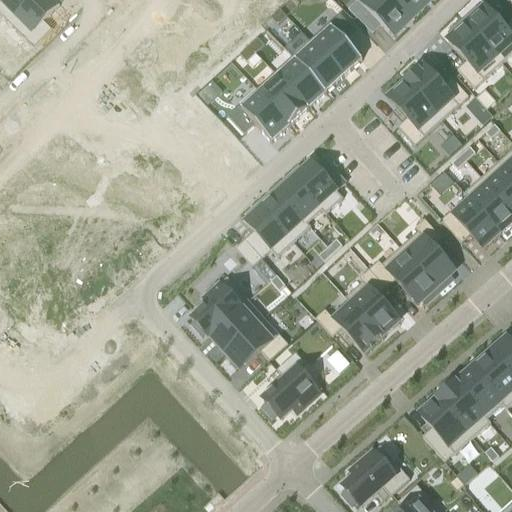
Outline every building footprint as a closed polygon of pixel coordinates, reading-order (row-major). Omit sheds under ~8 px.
[(4,0),(0,4),(0,16),(9,26),(35,0),(4,0)] [(50,0),(35,0),(9,26),(32,50),(33,51),(39,46),(52,33),(43,24),(59,8),(58,7),(56,5),(50,0)] [(186,0),(183,4),(200,22),(210,12),(203,5),(208,0),(186,0)] [(357,5),(348,13),(357,22),(366,14),(389,37),(409,17),(392,0),(358,0),(355,3),(357,5)] [(392,0),(409,17),(426,0),(392,0)] [(149,2),(133,18),(161,47),(176,32),(183,39),(193,29),(175,11),(166,20),(149,2)] [(279,10),(270,18),(277,26),(286,18),(279,10)] [(477,14),(464,26),(502,68),(511,58),(511,24),(503,32),(485,12),(480,17),(477,14)] [(132,17),(117,33),(118,33),(146,62),(161,47),(133,18),(132,17)] [(339,18),(310,45),(343,81),(362,64),(346,46),(356,37),(339,18)] [(453,41),(448,46),(466,66),(457,74),(474,93),(502,68),(464,26),(450,38),(453,41)] [(118,33),(102,49),(119,67),(110,76),(127,94),(137,84),(131,77),(146,62),(118,33)] [(256,39),(247,47),(255,55),(264,47),(256,39)] [(301,53),(292,61),(325,98),(334,90),(343,81),(310,45),(301,53)] [(247,47),(239,55),(239,56),(246,63),(255,55),(247,47)] [(292,61),(274,77),(307,114),(325,98),(292,61)] [(424,71),(406,87),(442,126),(469,102),(452,83),(443,92),(424,71)] [(188,73),(178,82),(184,88),(193,79),(188,73)] [(259,91),(256,93),(290,130),(307,114),(274,77),(259,91)] [(211,82),(197,95),(207,107),(222,93),(211,82)] [(406,87),(389,103),(407,123),(398,132),(415,150),(442,126),(406,87)] [(256,93),(227,119),(244,138),(255,129),(271,146),(290,130),(256,93)] [(28,122),(12,138),(40,166),(55,151),(61,158),(71,148),(54,131),(45,140),(28,122)] [(494,128),(485,137),(491,143),(500,134),(494,128)] [(11,137),(0,147),(0,156),(24,182),(40,166),(12,138),(11,137)] [(470,151),(461,159),(466,165),(475,157),(470,151)] [(511,154),(498,166),(511,181),(511,154)] [(0,156),(0,207),(6,213),(16,203),(9,196),(24,182),(0,156)] [(461,159),(452,167),(457,173),(466,165),(461,159)] [(153,181),(137,195),(162,224),(164,225),(181,211),(164,192),(173,184),(157,165),(147,174),(153,181)] [(106,166),(97,175),(102,181),(111,172),(106,166)] [(511,181),(498,166),(482,182),(511,215),(511,181)] [(310,167),(294,182),(323,214),(322,215),(325,219),(343,203),(336,196),(346,187),(329,169),(319,177),(310,167)] [(97,175),(87,183),(93,189),(102,181),(97,175)] [(294,182),(278,197),(307,229),(308,228),(322,215),(323,214),(294,182)] [(511,215),(482,182),(464,198),(467,201),(468,200),(500,236),(511,225),(511,215)] [(61,188),(52,196),(57,202),(67,194),(61,188)] [(81,189),(72,197),(77,203),(86,195),(81,189)] [(137,195),(125,206),(150,235),(162,224),(137,195)] [(72,197),(62,206),(68,211),(77,203),(72,197)] [(278,197),(262,211),(294,247),(311,232),(308,228),(307,229),(278,197)] [(467,201),(441,225),(461,247),(470,239),(482,252),(500,236),(468,200),(467,201)] [(125,206),(112,218),(137,246),(150,235),(125,206)] [(52,207),(43,215),(48,221),(57,213),(52,207)] [(254,236),(245,245),(262,263),(271,255),(277,262),(294,247),(262,211),(245,226),(254,236)] [(112,218),(99,229),(125,257),(137,246),(112,218)] [(418,236),(400,252),(438,294),(452,282),(449,279),(454,275),(432,251),(441,242),(424,224),(415,232),(418,236)] [(99,229),(87,240),(112,268),(125,257),(99,229)] [(87,240),(74,251),(100,280),(112,268),(87,240)] [(336,243),(327,251),(333,257),(342,249),(336,243)] [(245,245),(235,253),(252,272),(262,263),(245,245)] [(52,258),(42,267),(59,286),(68,278),(85,296),(101,281),(100,280),(74,251),(58,265),(52,258)] [(327,251),(318,260),(324,266),(333,257),(327,251)] [(378,265),(369,274),(386,293),(395,284),(417,308),(422,304),(424,307),(438,294),(400,252),(382,269),(378,265)] [(363,286),(345,302),(348,306),(349,305),(381,341),(398,325),(377,301),(386,293),(369,274),(359,282),(363,286)] [(26,295),(9,310),(39,343),(56,327),(37,305),(46,297),(30,279),(20,288),(26,295)] [(277,280),(271,285),(279,294),(285,289),(277,280)] [(192,321),(191,323),(195,327),(192,330),(202,341),(205,338),(209,342),(210,341),(209,341),(248,305),(227,282),(220,288),(218,289),(219,290),(210,298),(214,302),(193,322),(192,321)] [(248,305),(209,341),(210,341),(225,358),(263,322),(248,305)] [(325,314),(315,322),(332,341),(342,333),(363,357),(381,341),(349,305),(348,306),(331,321),(325,314)] [(0,338),(2,337),(21,358),(39,343),(9,310),(0,318),(0,338)] [(263,322),(225,358),(239,374),(240,375),(261,357),(269,366),(288,349),(263,322)] [(511,347),(507,343),(489,358),(511,384),(511,347)] [(285,384),(263,404),(267,408),(264,410),(274,422),(277,419),(281,423),(300,405),(305,410),(322,394),(301,371),(304,367),(296,358),(277,375),(285,384)] [(511,384),(489,358),(472,373),(504,409),(503,410),(506,414),(511,408),(511,384)] [(472,373),(455,388),(487,424),(503,410),(504,409),(472,373)] [(455,388),(438,403),(473,443),(491,427),(487,424),(455,388)] [(438,403),(420,419),(432,432),(422,441),(444,466),(454,457),(455,459),(473,443),(438,403)] [(363,473),(343,491),(346,495),(343,497),(354,509),(357,506),(360,510),(382,491),(391,500),(410,484),(380,450),(359,469),(363,473)] [(491,451),(484,457),(493,466),(499,460),(491,451)] [(402,511),(436,511),(417,490),(398,506),(402,511)]
